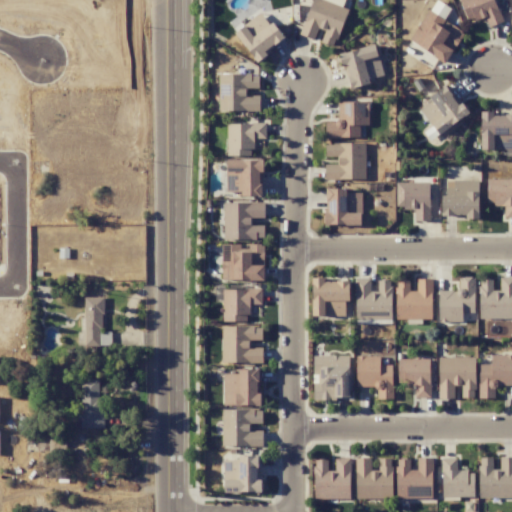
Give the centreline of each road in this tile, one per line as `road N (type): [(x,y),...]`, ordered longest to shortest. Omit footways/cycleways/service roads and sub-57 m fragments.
road 1 (residential): [(169,511),(169,0)]
road 2 (residential): [(294,511),(296,84)]
road 3 (residential): [(511,425),(293,425)]
road 4 (residential): [(294,250),(511,248)]
road 5 (residential): [(0,166),(18,176),(23,194),(18,280),(0,289)]
